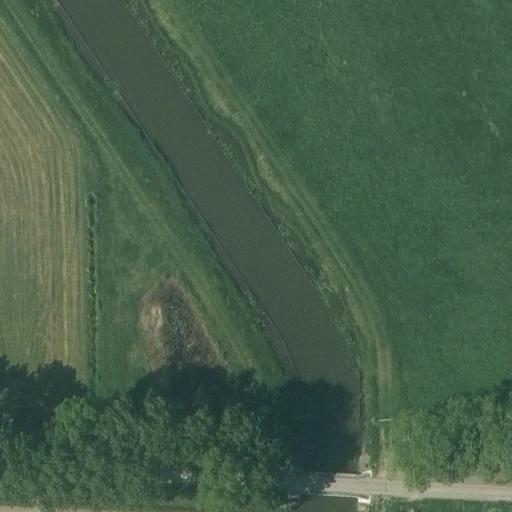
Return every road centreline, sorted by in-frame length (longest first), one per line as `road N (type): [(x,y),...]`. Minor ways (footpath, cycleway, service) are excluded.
road 1 (unclassified): [(368,488),(0,462)]
road 2 (unclassified): [(368,488),(511,494)]
